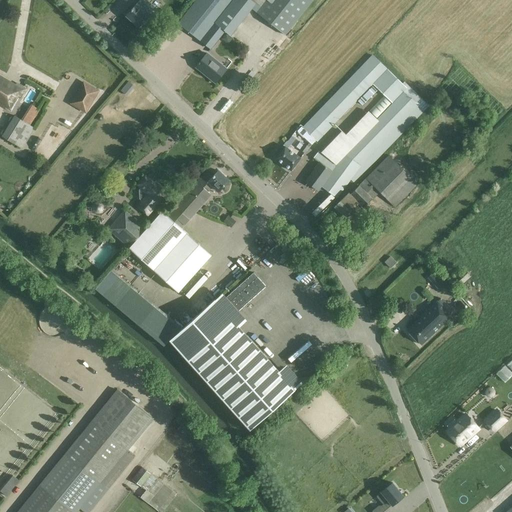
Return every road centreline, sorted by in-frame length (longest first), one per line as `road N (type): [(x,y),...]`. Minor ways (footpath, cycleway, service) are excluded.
road 1 (unclassified): [(441,511),(329,254),(71,0)]
road 2 (unknown): [(90,511),(151,416),(136,393),(65,342)]
